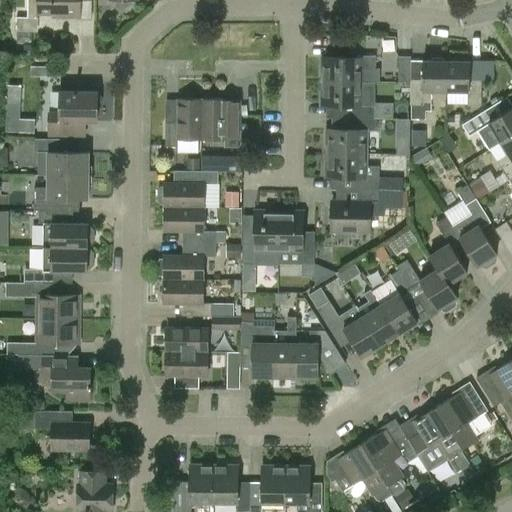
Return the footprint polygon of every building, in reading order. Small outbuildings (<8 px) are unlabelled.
[(63,18),(80,18),(91,19),(91,0),(27,0),(27,18),(16,18),(16,32),(38,32),(38,14),(63,15),(63,18)] [(375,84),(375,69),(375,57),(360,57),(360,59),(322,58),(322,73),(325,73),(324,83),(361,83),(375,84)] [(410,83),(411,57),(399,57),(398,83),(410,83)] [(446,92),(446,62),(444,62),(443,59),(434,59),(432,62),(423,62),(422,80),(411,80),(410,106),(423,106),(424,103),(431,103),(431,92),(446,92)] [(446,62),(446,92),(468,93),(468,106),(481,106),(482,81),(470,81),(470,62),(446,62)] [(361,83),(324,83),(324,92),(322,92),(321,106),(349,107),(349,119),(380,119),(374,119),(374,107),(373,104),(371,99),(366,96),(361,94),(361,83)] [(60,92),(60,113),(49,113),(48,136),(85,136),(85,122),(97,122),(97,92),(60,92)] [(178,99),(178,101),(165,101),(165,147),(178,148),(178,140),(202,140),(202,100),(178,99)] [(226,100),(202,100),(202,140),(225,141),(225,148),(239,148),(239,101),(226,101),(226,100)] [(22,118),(21,102),(8,103),(9,132),(35,130),(35,118),(22,118)] [(492,107),(471,120),(462,126),(469,137),(478,132),(490,151),(511,136),(511,108),(499,117),(492,107)] [(399,118),(398,154),(411,154),(411,118),(399,118)] [(380,119),(349,119),(354,119),(354,131),(327,130),(327,145),(329,145),(329,154),(366,155),(366,131),(380,131),(380,119)] [(426,130),(413,129),(413,145),(426,145),(426,130)] [(511,136),(490,151),(509,181),(511,178),(511,136)] [(48,176),(88,176),(88,153),(63,152),(63,140),(34,140),(34,153),(48,153),(48,176)] [(417,165),(434,158),(429,147),(412,154),(417,165)] [(366,155),(329,154),(329,163),(326,163),(326,178),(353,179),(353,190),(359,191),(402,191),(402,178),(378,178),(379,166),(366,166),(366,155)] [(480,197),(501,186),(491,169),(471,181),(480,197)] [(174,171),(174,184),(164,184),(164,188),(161,188),(158,190),(158,201),(160,204),(164,204),(164,208),(205,208),(205,184),(218,184),(218,172),(174,171)] [(34,188),(34,199),(34,212),(39,212),(62,212),(62,199),(88,200),(88,176),(48,176),(48,188),(34,188)] [(457,192),(465,206),(471,215),(452,227),(461,241),(477,267),(481,265),(483,268),(486,268),(495,263),(496,260),(494,257),(497,255),(481,229),(491,223),(476,199),(467,185),(457,192)] [(402,191),(359,191),(359,203),(332,202),(331,229),(355,229),(355,232),(370,233),(370,216),(384,216),(384,209),(402,209),(402,191)] [(240,207),(240,192),(225,192),(225,207),(240,207)] [(205,208),(164,208),(164,232),(183,232),(183,244),(216,244),(225,244),(225,233),(205,232),(205,208)] [(10,211),(0,210),(0,244),(10,244),(10,211)] [(279,251),(279,214),(270,214),(270,211),(255,211),(255,239),(243,239),(242,264),(254,264),(254,266),(279,266),(279,251)] [(62,212),(39,212),(39,224),(43,224),(43,248),(87,248),(87,246),(90,246),(94,243),(94,231),(91,227),(88,227),(88,224),(65,224),(65,212),(62,212)] [(279,214),(279,251),(302,251),(302,265),(314,265),(315,239),(303,239),(303,212),(288,212),(288,214),(279,214)] [(461,241),(452,227),(446,217),(436,224),(449,244),(430,256),(438,270),(449,285),(467,273),(451,248),(461,241)] [(508,251),(511,248),(511,232),(506,223),(495,230),(508,251)] [(183,244),(183,256),(163,256),(163,260),(160,260),(157,263),(157,273),(160,276),(163,276),(163,280),(204,280),(204,257),(216,257),(216,244),(183,244)] [(87,248),(43,248),(43,271),(38,271),(38,284),(64,284),(64,272),(87,272),(87,269),(90,269),(93,266),(94,254),(90,250),(87,250),(87,248)] [(407,261),(406,262),(400,251),(390,257),(399,271),(412,291),(422,285),(438,310),(441,308),(443,311),(446,312),(455,307),(456,303),(454,300),(457,298),(449,285),(438,270),(420,281),(407,261)] [(361,278),(354,261),(337,267),(343,284),(361,278)] [(388,277),(391,281),(372,292),(380,306),(399,335),(417,323),(401,297),(412,291),(399,271),(388,277)] [(204,280),(163,280),(163,304),(179,304),(179,316),(213,317),(213,304),(204,304),(204,280)] [(33,298),(34,284),(6,283),(6,297),(33,298)] [(399,335),(380,306),(372,292),(371,290),(364,294),(374,310),(362,317),(380,346),(399,335)] [(37,320),(78,320),(79,296),(38,296),(37,320)] [(380,346),(362,317),(351,324),(344,314),(339,317),(329,301),(317,309),(335,338),(345,331),(361,358),(380,346)] [(274,378),(274,331),(274,327),(254,326),(255,313),(241,313),(240,367),(252,367),(252,377),(274,378)] [(240,331),(240,317),(213,317),(212,331),(240,331)] [(287,331),(274,331),(274,378),(296,378),(296,344),(296,325),(297,317),(287,317),(287,331)] [(37,320),(37,344),(7,343),(7,355),(18,355),(68,356),(78,344),(78,320),(37,320)] [(166,352),(207,353),(207,329),(166,328),(166,352)] [(296,344),(296,378),(318,378),(318,331),(310,331),(310,344),(296,344)] [(207,353),(166,352),(166,377),(207,377),(207,353)] [(227,353),(227,370),(240,370),(240,353),(227,353)] [(68,356),(18,355),(18,369),(43,369),(43,377),(52,377),(52,391),(66,391),(66,400),(89,400),(90,368),(67,368),(68,356)] [(511,360),(497,370),(495,366),(475,379),(487,396),(494,407),(511,395),(511,360)] [(454,392),(456,395),(436,407),(463,450),(478,441),(468,424),(487,411),(470,382),(454,392)] [(436,407),(420,418),(418,415),(400,426),(417,455),(437,443),(447,459),(463,450),(436,407)] [(62,412),(36,412),(10,411),(9,429),(52,430),(52,450),(89,450),(89,424),(62,424),(62,412)] [(375,431),(378,435),(362,444),(393,495),(405,487),(400,479),(403,477),(393,460),(402,455),(406,457),(409,463),(418,457),(417,455),(400,426),(399,426),(395,419),(375,431)] [(362,444),(345,455),(343,452),(326,462),(326,475),(331,483),(335,480),(342,492),(362,480),(373,496),(375,500),(378,501),(383,501),(393,495),(362,444)] [(191,464),(209,463),(208,449),(190,450),(191,464)] [(190,465),(190,482),(174,482),(173,511),(189,511),(190,511),(190,503),(214,503),(214,465),(190,465)] [(238,466),(214,465),(214,503),(237,503),(237,511),(249,511),(249,507),(250,488),(238,488),(238,466)] [(286,504),(286,466),(262,466),(262,504),(286,504)] [(310,466),(286,466),(286,504),(297,504),(297,511),(321,511),(322,489),(310,488),(310,466)] [(105,473),(80,472),(80,484),(78,484),(77,511),(112,511),(112,485),(105,485),(105,473)]
